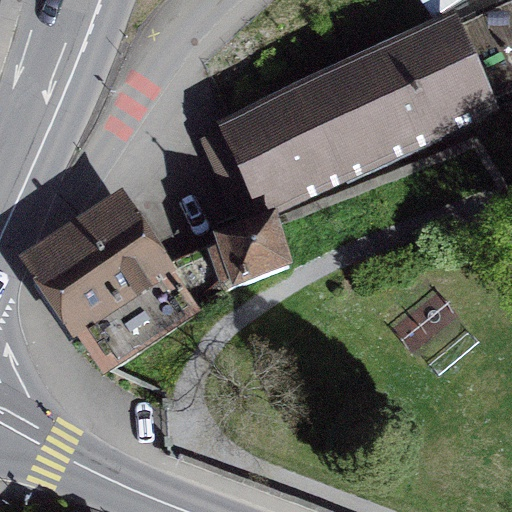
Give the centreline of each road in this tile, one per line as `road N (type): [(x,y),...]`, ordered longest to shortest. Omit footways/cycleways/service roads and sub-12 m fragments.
road 1 (tertiary): [(212,0),(146,77),(64,203),(0,264)]
road 2 (tertiary): [(0,237),(99,0)]
road 3 (tertiary): [(188,511),(0,424)]
